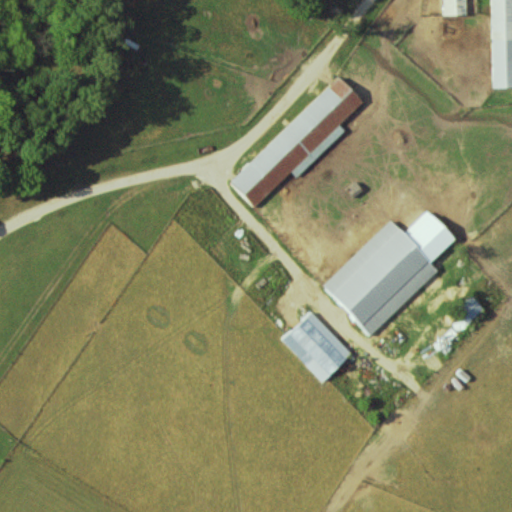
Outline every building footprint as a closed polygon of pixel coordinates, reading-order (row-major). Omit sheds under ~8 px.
[(511,87),(511,0),(441,0),(442,16),(466,15),(465,0),(490,0),(492,88),(511,87)] [(291,121),(301,131),(295,137),(315,157),(343,131),(337,125),(361,102),(337,77),(291,121)] [(367,336),(435,271),(427,263),(451,239),(424,212),(401,234),(387,221),(319,287),(367,336)] [(481,310),(469,296),(452,311),(464,324),(481,310)] [(349,354),(309,311),(279,339),(320,382),(349,354)]
